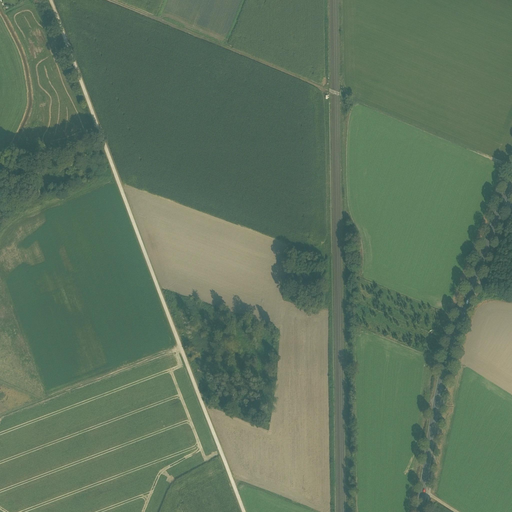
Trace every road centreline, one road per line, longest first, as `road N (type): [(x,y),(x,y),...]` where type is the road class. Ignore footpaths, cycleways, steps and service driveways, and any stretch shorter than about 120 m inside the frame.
road 1 (track): [(50,0),(243,511)]
road 2 (track): [(108,0),(511,166)]
road 3 (primary): [(420,511),(445,362),(511,177)]
